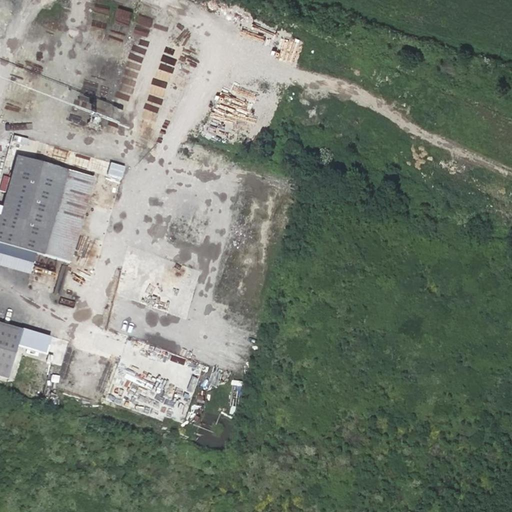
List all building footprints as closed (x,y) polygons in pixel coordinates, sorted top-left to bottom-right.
[(97,67),(95,81),(110,84),(112,70),(97,67)] [(156,158),(162,125),(144,122),(138,155),(156,158)] [(91,180),(15,159),(0,213),(0,246),(69,264),(91,180)] [(121,276),(135,279),(139,264),(124,261),(121,276)] [(0,378),(9,381),(22,332),(0,326),(0,378)] [(166,416),(176,419),(196,359),(129,337),(108,400),(165,419),(166,416)] [(233,405),(244,405),(244,381),(233,381),(233,405)]
